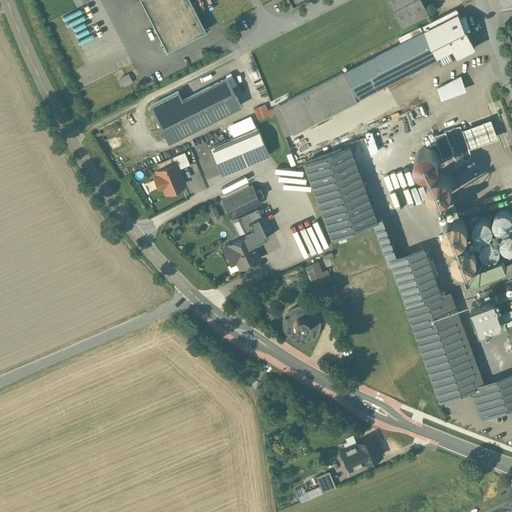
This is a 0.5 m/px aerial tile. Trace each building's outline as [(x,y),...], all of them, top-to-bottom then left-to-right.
[(189,0),(141,0),(166,49),(205,29),(189,0)] [(428,13),(421,0),(388,0),(402,26),(428,13)] [(472,41),(473,41),(456,8),(423,24),(426,31),(440,58),(442,62),(471,48),(470,47),(470,46),(470,45),(470,44),(470,43),(471,42),(472,41)] [(440,58),(426,31),(372,58),(385,84),(440,58)] [(385,84),(372,58),(363,63),(376,89),(385,84)] [(343,73),(280,105),(294,132),(357,100),(343,73)] [(434,84),(439,97),(464,89),(459,75),(434,84)] [(182,100),(181,100),(195,127),(240,105),(226,77),(182,100)] [(182,100),(178,91),(150,105),(168,141),(195,127),(181,100),(182,100)] [(270,102),(259,106),(263,117),(274,113),(270,102)] [(457,126),(445,130),(454,153),(453,153),(456,160),(461,162),(463,158),(468,160),(471,155),(467,145),(463,143),(457,126)] [(257,127),(210,146),(221,174),(269,154),(257,127)] [(445,130),(434,134),(443,157),(453,153),(454,153),(445,130)] [(341,148),(303,162),(331,237),(369,223),(341,148)] [(189,164),(184,151),(171,156),(174,163),(175,162),(177,169),(189,164)] [(174,163),(156,170),(158,175),(154,177),(158,186),(162,185),(165,192),(175,188),(174,186),(183,182),(177,169),(175,162),(174,163)] [(432,175),(431,176),(429,178),(428,180),(428,182),(427,184),(427,186),(428,188),(428,190),(429,191),(430,193),(432,194),(434,196),(435,196),(437,197),(439,197),(441,197),(443,197),(445,196),(446,195),(447,195),(448,194),(450,192),(451,190),(452,189),(452,187),(452,185),(452,183),(452,181),(451,180),(451,178),(450,177),(448,175),(446,174),(443,173),(442,172),(439,172),(437,172),(435,173),(433,174),(432,175)] [(251,182),(222,197),(232,218),(262,204),(259,198),(264,195),(260,186),(254,189),(251,182)] [(454,197),(437,203),(442,217),(459,210),(454,197)] [(206,208),(212,219),(219,215),(213,204),(206,208)] [(499,209),(497,210),(496,211),(495,212),(495,213),(494,215),(494,216),(494,218),(494,220),(494,221),(495,223),(496,224),(497,225),(498,226),(500,227),(501,227),(503,228),(504,228),(505,227),(507,227),(508,227),(509,226),(510,225),(511,224),(511,222),(511,212),(511,213),(511,211),(509,210),(508,209),(507,208),(505,208),(503,208),(501,208),(500,209),(499,209)] [(479,216),(477,217),(476,218),(475,219),(475,221),(474,222),(474,224),(474,225),(474,227),(474,229),(475,230),(476,231),(477,233),(478,233),(480,234),(481,235),(483,235),(484,235),(485,235),(487,234),(488,234),(489,233),(490,232),(491,231),(492,230),(493,229),(493,227),(493,226),(493,225),(493,223),(493,221),(492,220),(491,218),(489,217),(488,216),(487,216),(485,215),(483,215),(481,215),(480,216),(479,216)] [(447,220),(446,220),(445,222),(444,223),(444,225),(443,227),(443,228),(443,230),(444,231),(444,233),(445,235),(446,236),(447,237),(448,238),(450,239),(452,240),(454,240),(455,240),(456,240),(458,240),(459,240),(461,239),(463,238),(464,237),(465,236),(465,235),(466,234),(467,233),(467,232),(467,230),(468,229),(468,228),(467,226),(467,224),(466,223),(465,221),(464,220),(463,219),(462,218),(460,217),(459,217),(457,216),(455,216),(454,216),(452,217),(450,217),(449,218),(448,219),(447,220)] [(258,222),(244,229),(247,235),(248,235),(251,241),(264,235),(258,222)] [(506,229),(504,230),(503,231),(503,232),(502,233),(501,235),(501,236),(501,238),(501,240),(501,241),(502,243),(503,244),(504,245),(505,246),(507,247),(508,247),(510,248),(511,248),(511,247),(511,228),(510,228),(509,228),(507,229),(506,229)] [(247,235),(229,244),(229,245),(222,248),(223,249),(230,262),(229,262),(230,264),(236,260),(240,267),(259,258),(251,241),(248,235),(247,235)] [(486,236),(486,237),(484,237),(483,238),(482,239),(482,241),(481,242),(481,244),(481,245),(481,247),(481,249),(482,250),(483,251),(484,253),(485,254),(487,254),(488,255),(490,255),(491,255),(492,255),(494,254),(495,254),(496,253),(497,252),(498,251),(499,250),(500,249),(500,247),(500,246),(500,245),(500,243),(500,241),(499,240),(498,238),(496,237),(495,236),(494,236),(492,235),(490,235),(488,235),(487,236),(486,236)] [(456,245),(455,245),(454,247),(454,248),(453,250),(453,251),(453,253),(453,254),(453,256),(453,257),(454,258),(454,259),(455,260),(455,261),(456,262),(458,263),(459,264),(460,265),(461,265),(462,265),(463,266),(465,266),(466,266),(467,266),(468,266),(469,265),(470,265),(471,264),(472,264),(473,263),(474,262),(475,261),(476,261),(476,260),(477,258),(477,257),(478,256),(478,254),(478,253),(478,252),(478,251),(478,250),(477,248),(476,247),(475,245),(474,244),(473,243),(471,242),(470,241),(468,241),(466,241),(465,241),(464,241),(462,241),(461,241),(459,242),(458,243),(457,244),(456,245)] [(424,251),(393,262),(409,305),(445,291),(439,293),(424,251)] [(502,254),(466,267),(471,279),(507,266),(502,254)] [(311,264),(304,267),(311,282),(318,279),(311,264)] [(503,314),(496,295),(493,287),(465,297),(475,325),(503,314)] [(511,289),(496,295),(503,314),(511,339),(511,289)] [(511,374),(478,387),(444,293),(406,307),(441,402),(473,390),(483,418),(511,407),(511,374)] [(295,305),(292,306),(289,308),(287,310),(285,313),(283,317),(282,320),(282,323),(282,327),(284,331),(286,335),(289,338),(293,341),(298,342),(303,342),(307,341),(311,339),(315,337),(317,334),(319,330),(320,327),(320,322),(319,319),(318,315),(316,311),(314,309),(311,307),(308,305),(303,304),(299,304),(295,305)] [(267,310),(262,317),(269,322),(273,315),(267,310)] [(372,435),(340,449),(349,469),(381,455),(372,435)] [(328,471),(315,476),(322,493),(335,487),(328,471)]
